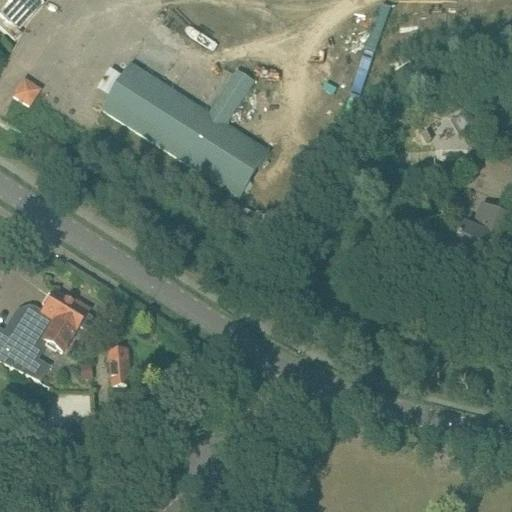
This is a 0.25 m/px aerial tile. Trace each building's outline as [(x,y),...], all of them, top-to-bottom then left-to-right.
[(36,0),(12,0),(0,13),(0,30),(14,44),(21,36),(17,32),(18,31),(42,5),(36,0)] [(131,65),(101,112),(240,201),(270,154),(227,127),(255,84),(237,73),(210,116),(131,65)] [(39,93),(23,83),(13,99),(29,109),(39,93)] [(452,221),(446,234),(460,240),(454,252),(487,265),(497,241),(502,244),(511,247),(511,243),(511,219),(483,208),(474,231),(465,227),(452,221)] [(86,315),(54,295),(41,316),(33,311),(29,310),(21,312),(17,315),(12,322),(4,335),(0,333),(0,365),(39,385),(39,386),(40,387),(40,385),(49,371),(36,363),(47,346),(62,355),(86,315)] [(110,353),(113,388),(131,387),(127,352),(110,353)]
